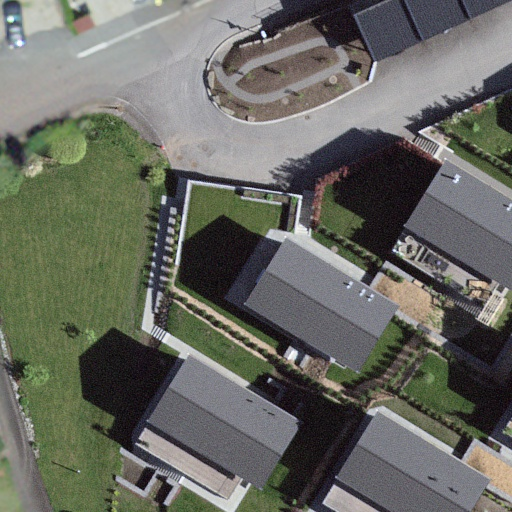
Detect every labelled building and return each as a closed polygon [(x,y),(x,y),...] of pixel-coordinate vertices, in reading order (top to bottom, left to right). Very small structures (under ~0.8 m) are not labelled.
[(394,0),(358,16),(377,59),(423,38),(471,16),(507,0),(394,0)] [(511,201),(449,162),(410,223),(511,287),(511,201)] [(394,308),(286,240),(247,301),(355,369),(394,308)] [(298,427),(190,359),(152,420),(259,488),(298,427)] [(468,511),(486,483),(379,415),(340,476),(396,511),(468,511)]
